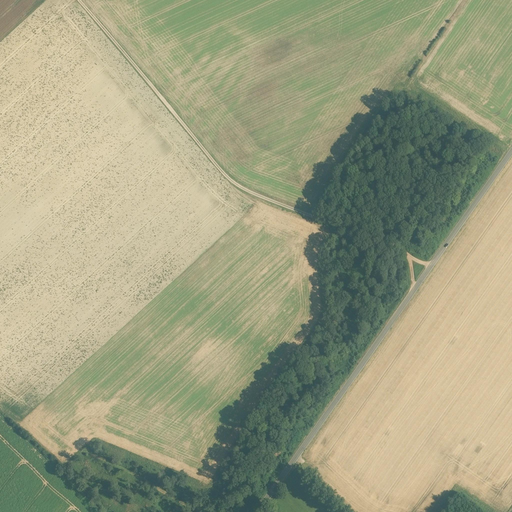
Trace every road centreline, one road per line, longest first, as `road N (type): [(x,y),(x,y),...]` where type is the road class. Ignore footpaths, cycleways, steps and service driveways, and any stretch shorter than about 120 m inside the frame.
road 1 (track): [(206,511),(84,448),(97,440),(208,485),(323,312),(319,233),(345,230)]
road 2 (track): [(78,0),(238,186),(430,266)]
road 3 (secondary): [(511,150),(256,511)]
